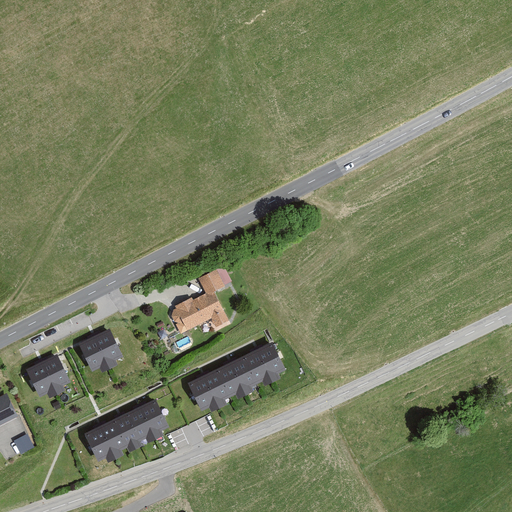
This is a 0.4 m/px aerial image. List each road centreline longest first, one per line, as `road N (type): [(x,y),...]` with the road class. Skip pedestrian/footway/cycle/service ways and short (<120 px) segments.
road 1 (tertiary): [(49,511),(291,418),(511,314)]
road 2 (secondary): [(106,285),(511,76)]
